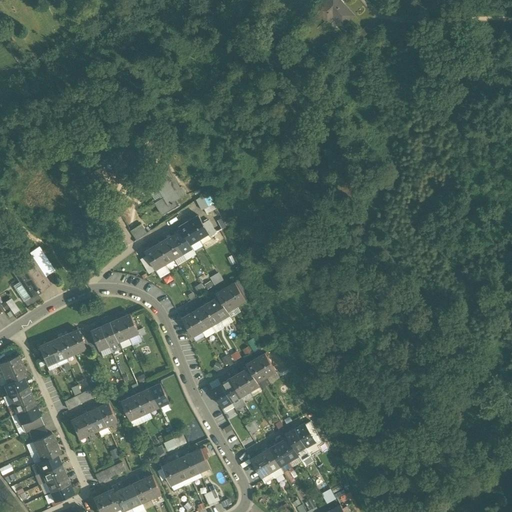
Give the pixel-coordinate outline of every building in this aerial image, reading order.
[(355,15),(340,0),(327,0),(318,9),(324,17),(331,11),(344,25),(355,15)] [(361,32),(365,36),(371,31),(367,26),(361,32)] [(90,174),(95,183),(106,177),(101,168),(90,174)] [(179,187),(168,169),(153,179),(153,181),(154,180),(159,189),(162,190),(164,188),(167,195),(164,197),(155,203),(162,215),(179,205),(176,200),(186,195),(181,186),(179,187)] [(208,208),(214,205),(208,194),(203,197),(208,208)] [(204,210),(208,208),(203,197),(197,200),(202,211),(204,210)] [(208,208),(204,210),(207,215),(217,210),(214,205),(208,208)] [(181,231),(145,252),(147,256),(153,265),(155,269),(165,264),(193,248),(191,244),(199,240),(208,234),(202,224),(198,216),(179,227),(181,231)] [(216,234),(208,221),(202,224),(208,234),(199,240),(202,245),(203,245),(203,244),(211,239),(210,237),(216,234)] [(140,225),(130,232),(136,241),(146,235),(140,225)] [(153,265),(147,256),(140,259),(146,269),(153,265)] [(30,260),(12,272),(19,282),(29,296),(29,297),(35,293),(47,285),(30,260)] [(165,264),(155,269),(160,278),(170,272),(165,264)] [(215,285),(224,280),(220,272),(211,277),(215,285)] [(29,296),(19,282),(13,286),(23,301),(29,296)] [(216,299),(181,320),(192,337),(202,331),(206,337),(215,332),(211,326),(229,315),(227,312),(244,302),(233,284),(214,296),(216,299)] [(29,296),(23,301),(27,307),(39,299),(35,293),(29,297),(29,296)] [(15,313),(20,310),(12,297),(0,304),(0,314),(11,308),(15,313)] [(129,316),(90,333),(98,351),(137,334),(129,316)] [(75,331),(37,347),(46,366),(83,350),(75,331)] [(248,370),(212,391),(222,408),(223,408),(231,402),(241,397),(258,387),(256,383),(276,371),(266,354),(246,366),(248,370)] [(16,356),(0,363),(0,368),(2,374),(6,384),(3,385),(20,424),(38,416),(21,377),(25,376),(16,356)] [(211,382),(213,387),(222,383),(219,378),(211,382)] [(158,384),(120,402),(129,421),(167,403),(158,384)] [(241,397),(231,402),(234,408),(235,409),(245,403),(241,397)] [(231,402),(223,408),(226,413),(234,408),(231,402)] [(107,404),(69,422),(78,439),(116,421),(107,404)] [(38,416),(20,424),(24,434),(27,432),(42,426),(38,416)] [(287,439),(251,460),(260,477),(270,471),(299,455),(302,460),(321,449),(319,445),(323,443),(310,421),(286,436),(287,439)] [(42,426),(27,432),(31,442),(46,435),(42,426)] [(46,435),(31,442),(40,462),(36,464),(37,464),(41,473),(40,473),(41,474),(45,483),(49,492),(49,493),(53,502),(53,503),(72,494),(55,455),(59,454),(50,433),(46,435)] [(199,450),(160,468),(169,486),(208,469),(199,450)] [(274,478),(270,471),(260,477),(264,484),(274,478)] [(41,474),(34,476),(38,486),(45,483),(41,474)] [(111,490),(92,499),(97,511),(110,511),(119,508),(120,511),(160,494),(151,476),(112,494),(111,490)] [(0,501),(10,494),(0,481),(0,501)] [(322,493),(327,502),(336,498),(331,488),(322,493)] [(212,491),(202,496),(207,506),(218,501),(212,491)]
